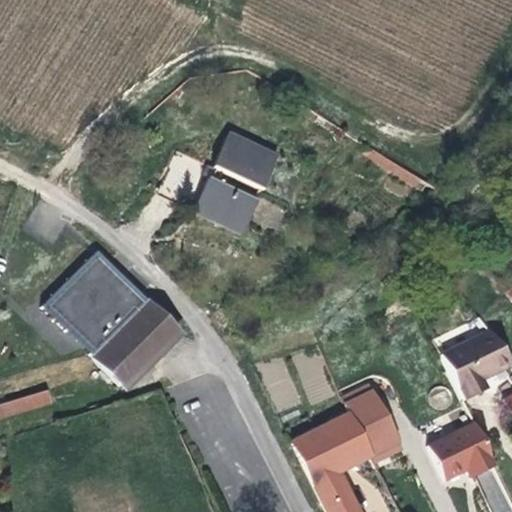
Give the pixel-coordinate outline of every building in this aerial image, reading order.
[(150,191),(155,193),(237,231),(249,204),(246,202),(251,191),(253,193),(268,160),(218,138),(206,168),(191,162),(168,152),(150,191)] [(409,194),(415,187),(366,154),(360,161),(409,194)] [(33,313),(80,358),(136,303),(90,259),(33,313)] [(511,283),(498,292),(511,314),(511,283)] [(169,336),(136,303),(80,358),(111,389),(169,336)] [(442,363),(454,387),(460,401),(483,392),(479,381),(509,368),(511,367),(479,321),(438,344),(447,359),(442,363)] [(0,418),(53,403),(48,389),(0,402),(0,418)] [(511,394),(503,399),(511,413),(511,394)] [(342,417),(284,444),(317,511),(347,511),(327,473),(362,457),(342,417)] [(472,477),(492,467),(471,424),(424,446),(441,481),(463,471),(469,469),(472,477)] [(467,480),(472,477),(469,469),(463,471),(467,480)]
